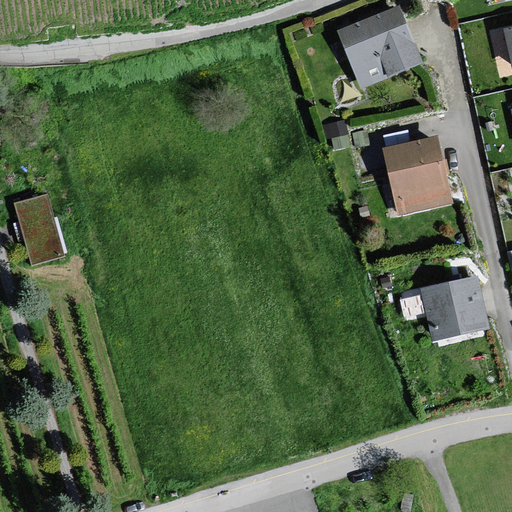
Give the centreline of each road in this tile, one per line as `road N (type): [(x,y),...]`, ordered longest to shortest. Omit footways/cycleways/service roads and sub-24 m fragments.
road 1 (residential): [(511,421),(187,511)]
road 2 (residential): [(0,54),(212,29),(325,0)]
